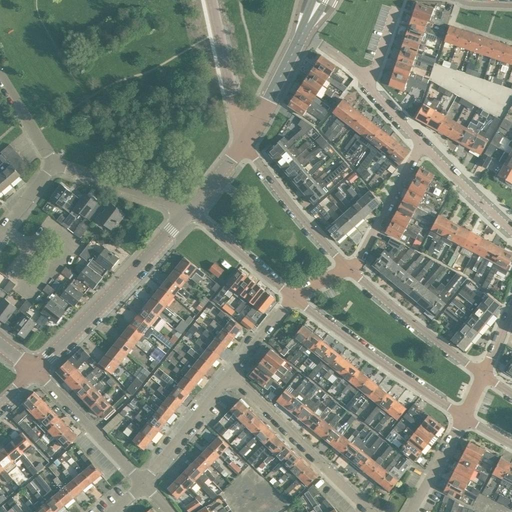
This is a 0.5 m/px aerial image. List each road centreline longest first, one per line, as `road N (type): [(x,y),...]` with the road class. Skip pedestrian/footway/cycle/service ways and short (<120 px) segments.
road 1 (residential): [(32,367),(190,207)]
road 2 (residential): [(293,296),(459,416)]
road 3 (residential): [(371,511),(229,375)]
road 4 (residential): [(483,372),(350,272)]
road 5 (residential): [(32,367),(142,483)]
road 6 (residential): [(341,262),(244,137)]
road 7 (residential): [(190,207),(51,162)]
road 8 (residential): [(422,146),(350,272)]
road 9 (residential): [(244,137),(207,0)]
road 10 (residential): [(142,483),(229,375)]
road 11 (residential): [(29,246),(14,265),(28,283),(67,242),(52,225),(42,228)]
road 12 (residential): [(190,207),(293,296)]
road 13 (residential): [(422,146),(511,230)]
road 14 (residential): [(244,137),(299,29)]
